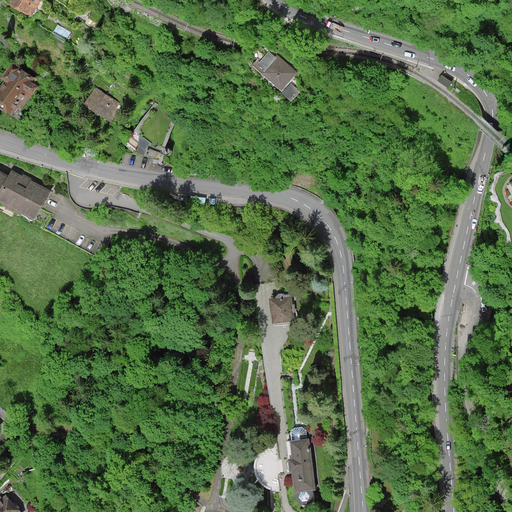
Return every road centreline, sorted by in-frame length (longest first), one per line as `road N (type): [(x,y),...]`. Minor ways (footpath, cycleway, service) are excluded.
road 1 (tertiary): [(362,511),(343,261),(323,219),(285,201),(93,170),(0,138)]
road 2 (tertiary): [(276,0),(323,24),(453,66),(485,92),(492,125),(456,280)]
road 3 (unclassified): [(511,506),(467,400),(464,356),(477,296),(456,280)]
road 4 (tertiary): [(456,280),(444,372),(454,511)]
road 5 (motorway): [(415,0),(511,193)]
